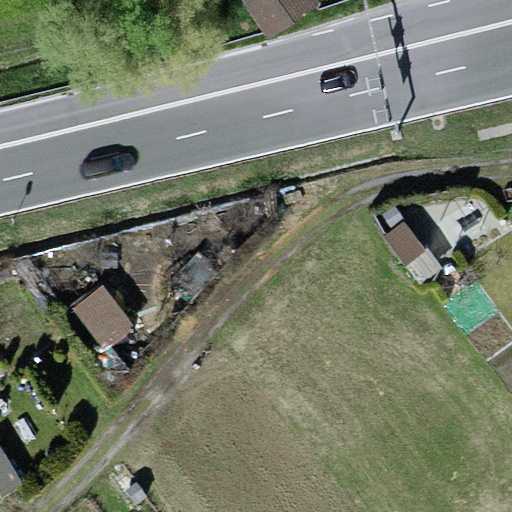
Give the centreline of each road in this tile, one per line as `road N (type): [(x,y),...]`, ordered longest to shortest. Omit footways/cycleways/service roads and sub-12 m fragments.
road 1 (track): [(32,511),(365,192),(511,167)]
road 2 (primary): [(0,147),(511,17)]
